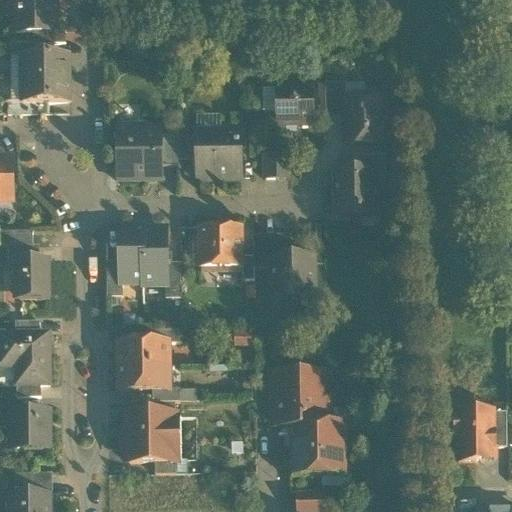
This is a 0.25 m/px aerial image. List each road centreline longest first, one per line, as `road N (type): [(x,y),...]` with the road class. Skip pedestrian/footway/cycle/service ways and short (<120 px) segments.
road 1 (residential): [(89,511),(89,207)]
road 2 (residential): [(89,207),(314,207)]
road 3 (residential): [(89,130),(90,0)]
